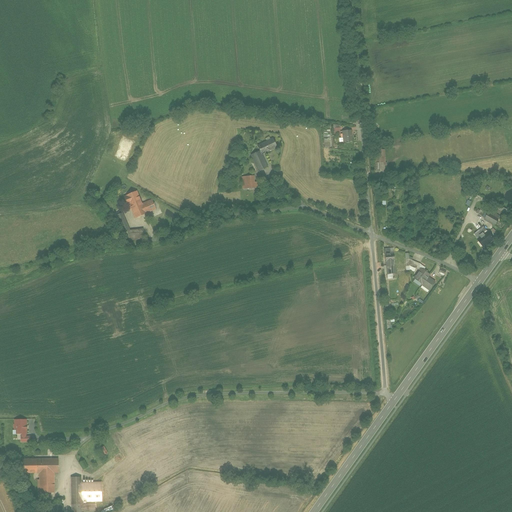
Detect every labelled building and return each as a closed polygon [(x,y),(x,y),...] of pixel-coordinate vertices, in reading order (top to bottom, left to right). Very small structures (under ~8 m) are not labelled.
[(352,141),(351,130),(341,131),(342,142),(352,141)] [(262,150),(264,154),(279,147),(275,138),(260,145),(262,150)] [(252,155),(260,171),(269,166),(264,154),(262,150),(252,155)] [(257,176),(243,177),(243,189),(258,188),(257,176)] [(128,195),(137,218),(157,209),(153,199),(145,203),(139,190),(128,195)] [(489,209),(484,218),(495,225),(500,216),(489,209)] [(132,230),(124,213),(115,216),(125,241),(146,239),(145,228),(132,230)] [(156,232),(165,229),(161,218),(152,221),(156,232)] [(496,240),(484,226),(475,233),(486,248),(496,240)] [(387,274),(396,273),(394,248),(385,248),(387,274)] [(413,281),(429,292),(435,283),(429,279),(430,276),(420,270),(413,281)] [(28,420),(14,420),(14,431),(18,431),(18,436),(22,436),(22,444),(32,444),(32,436),(28,436),(28,420)] [(109,454),(104,447),(100,450),(104,457),(109,454)] [(59,460),(24,461),(25,475),(39,474),(40,495),(55,494),(54,474),(59,474),(59,460)] [(82,478),(70,478),(70,511),(95,511),(95,506),(83,506),(83,502),(101,502),(101,484),(82,484),(82,478)]
